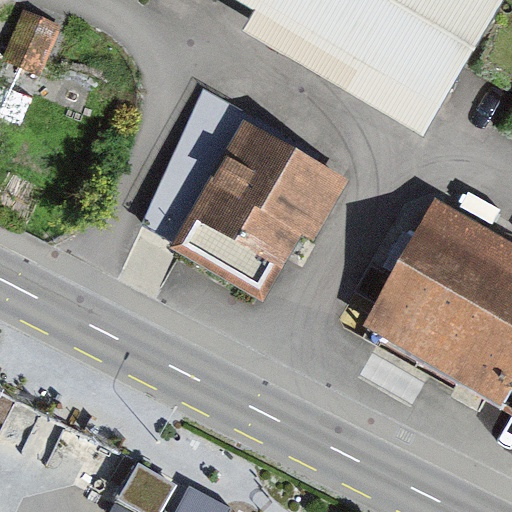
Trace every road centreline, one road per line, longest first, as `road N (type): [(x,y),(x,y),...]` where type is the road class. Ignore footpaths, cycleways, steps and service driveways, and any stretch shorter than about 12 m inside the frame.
road 1 (tertiary): [(65,314),(461,511)]
road 2 (residential): [(159,41),(176,69),(178,101),(65,314)]
